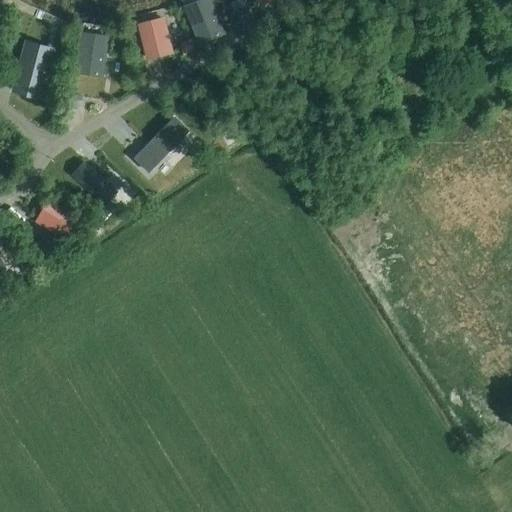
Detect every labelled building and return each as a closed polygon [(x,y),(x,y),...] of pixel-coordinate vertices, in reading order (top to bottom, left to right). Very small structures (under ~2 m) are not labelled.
[(225,35),(211,0),(199,0),(183,6),(198,45),(225,35)] [(249,6),(244,0),(235,0),(229,5),(236,15),(249,6)] [(173,54),(164,17),(136,24),(145,61),(173,54)] [(109,36),(80,32),(74,74),(102,78),(109,36)] [(191,41),(179,44),(182,56),(194,53),(191,41)] [(25,52),(14,92),(39,98),(49,59),(25,52)] [(82,96),(67,95),(66,105),(81,107),(82,96)] [(173,119),(134,159),(148,173),(187,133),(173,119)] [(83,163),(71,176),(104,205),(116,192),(83,163)] [(85,219),(48,198),(34,222),(71,244),(85,219)] [(113,212),(106,206),(98,215),(105,221),(113,212)] [(8,240),(2,229),(0,230),(0,243),(0,244),(8,240)] [(46,240),(41,250),(54,257),(60,248),(46,240)]
